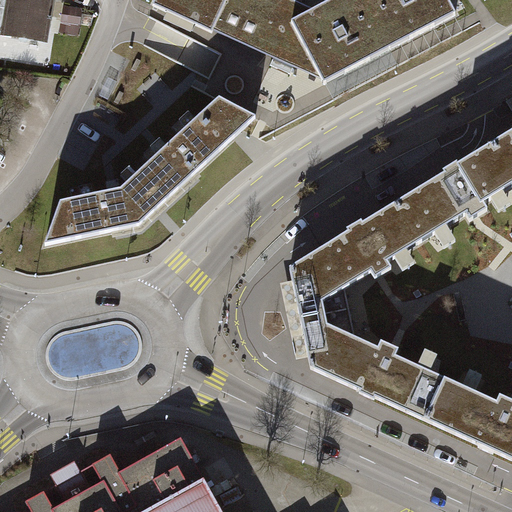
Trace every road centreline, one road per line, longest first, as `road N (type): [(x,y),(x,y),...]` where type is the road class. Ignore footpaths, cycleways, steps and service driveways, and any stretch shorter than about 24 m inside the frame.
road 1 (tertiary): [(511,43),(307,157),(145,307)]
road 2 (secondary): [(479,511),(161,366)]
road 3 (residential): [(0,214),(25,192),(86,78),(116,0)]
road 4 (secondary): [(35,395),(81,404),(149,384),(161,366)]
road 5 (secondary): [(145,307),(87,303),(29,324)]
